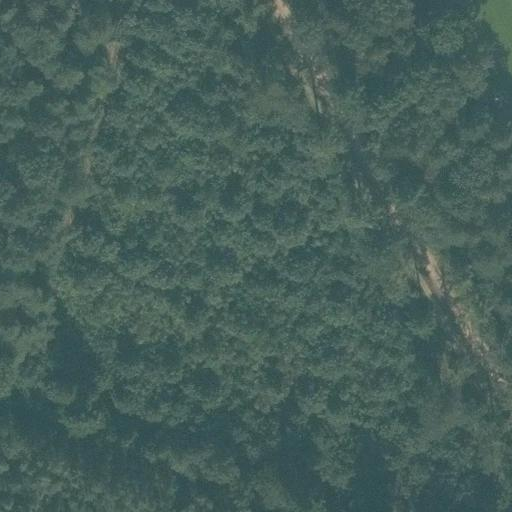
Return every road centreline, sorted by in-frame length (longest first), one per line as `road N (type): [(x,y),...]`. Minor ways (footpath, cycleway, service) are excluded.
road 1 (track): [(277,0),(511,397)]
road 2 (track): [(0,400),(300,511)]
